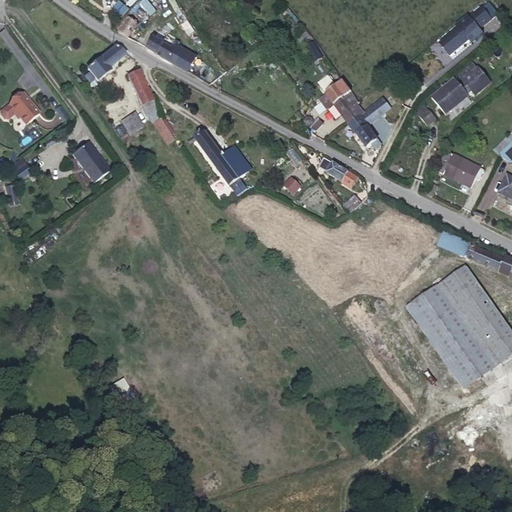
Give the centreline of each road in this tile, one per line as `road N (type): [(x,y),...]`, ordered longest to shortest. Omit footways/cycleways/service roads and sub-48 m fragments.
road 1 (residential): [(511,248),(137,53),(55,0)]
road 2 (track): [(125,221),(128,170),(2,0)]
